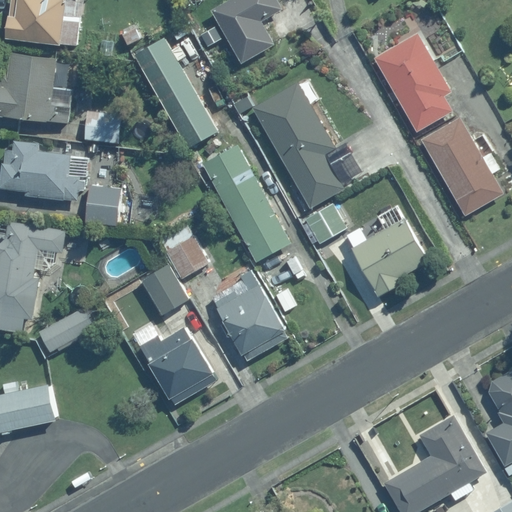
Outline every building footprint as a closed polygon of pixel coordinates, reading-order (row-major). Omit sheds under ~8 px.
[(13,0),(10,36),(80,45),(83,17),(81,17),(83,0),(13,0)] [(286,8),(281,0),(226,0),(214,7),(244,62),(279,42),(266,19),(286,8)] [(124,29),(125,29),(133,45),(146,39),(138,22),(124,29)] [(377,56),(420,132),(459,109),(449,94),(458,89),(424,29),(377,56)] [(167,39),(142,52),(193,146),(218,132),(167,39)] [(6,70),(1,111),(74,119),(78,84),(59,82),(62,54),(15,49),(13,71),(6,70)] [(341,147),(302,81),(257,107),(317,209),(349,191),(328,154),(341,147)] [(127,112),(91,110),(90,139),(125,141),(127,112)] [(463,115),(424,139),(470,215),(509,191),(498,172),(505,168),(495,151),(488,155),(463,115)] [(4,186),(32,188),(31,194),(83,199),(84,189),(90,189),(92,173),(75,171),(77,153),(52,151),(52,148),(44,147),(44,142),(19,139),(19,148),(11,148),(9,161),(6,161),(4,186)] [(240,144),(206,164),(261,261),(295,241),(240,144)] [(125,190),(96,186),(90,219),(122,223),(125,190)] [(352,228),(336,200),(307,217),(322,244),(352,228)] [(409,216),(357,245),(384,293),(408,280),(406,275),(434,260),(409,216)] [(12,220),(11,233),(0,231),(0,327),(26,331),(28,317),(38,319),(44,277),(38,276),(42,246),(67,250),(70,229),(12,220)] [(211,260),(188,221),(162,237),(186,276),(211,260)] [(192,298),(172,264),(147,278),(166,313),(192,298)] [(254,269),(242,275),(246,284),(216,301),(228,322),(225,324),(231,335),(234,333),(250,361),(293,336),(254,269)] [(98,326),(87,306),(44,330),(55,350),(98,326)] [(164,338),(160,333),(143,343),(173,396),(175,396),(178,404),(219,377),(216,372),(195,338),(192,339),(186,326),(164,338)] [(488,426),(506,461),(511,457),(511,367),(485,382),(503,418),(488,426)] [(0,431),(60,420),(51,384),(20,388),(19,380),(5,383),(7,391),(0,392),(0,431)] [(402,511),(413,511),(451,490),(456,499),(476,487),(471,478),(488,468),(456,412),(421,433),(430,449),(433,454),(385,482),(402,511)] [(511,511),(511,501),(491,511),(511,511)]
